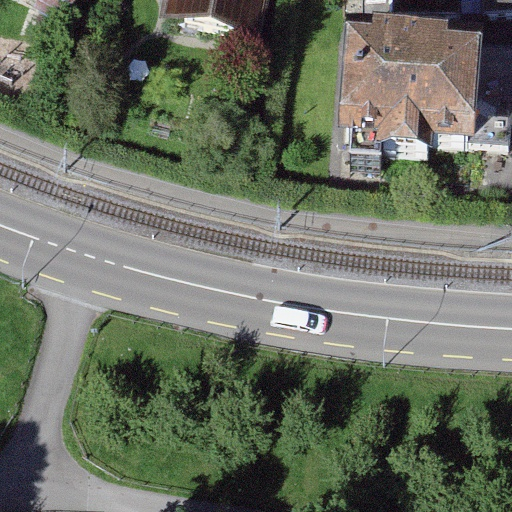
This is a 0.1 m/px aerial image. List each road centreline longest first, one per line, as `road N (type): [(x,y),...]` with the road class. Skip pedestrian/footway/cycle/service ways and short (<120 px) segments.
road 1 (secondary): [(0,227),(255,299),(511,330)]
road 2 (track): [(23,495),(87,257)]
road 3 (track): [(23,495),(184,511)]
